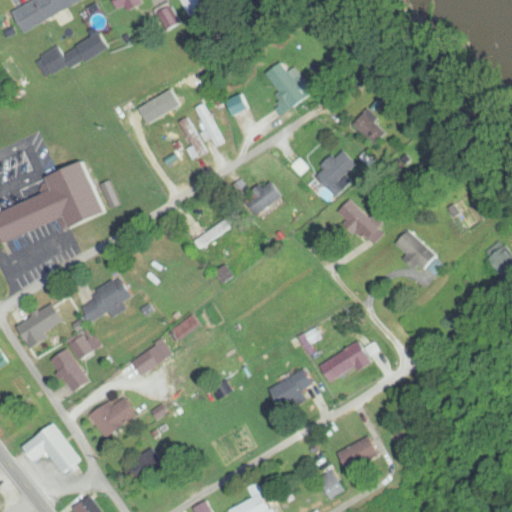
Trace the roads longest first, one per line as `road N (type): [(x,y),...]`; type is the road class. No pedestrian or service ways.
road 1 (residential): [(331,102),(0,310)]
road 2 (residential): [(423,363),(178,511)]
road 3 (residential): [(0,319),(125,511)]
road 4 (residential): [(336,511),(390,474),(357,404)]
